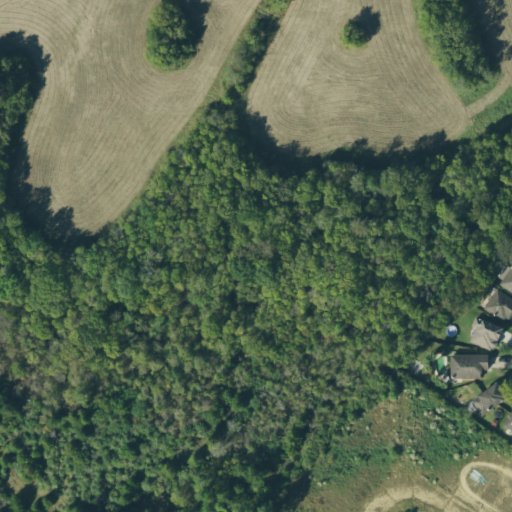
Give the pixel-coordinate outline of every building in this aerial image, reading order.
[(511,266),(505,264),(495,285),(511,293),(511,266)] [(511,297),(494,288),(483,309),(506,321),(509,315),(511,317),(511,297)] [(471,324),(474,325),(469,341),(494,349),(502,324),(474,315),(471,324)] [(488,353),(450,353),(449,376),(480,377),(480,368),(488,368),(488,353)] [(470,396),(480,414),(507,398),(498,381),(470,396)] [(511,407),(503,424),(511,428),(511,407)]
